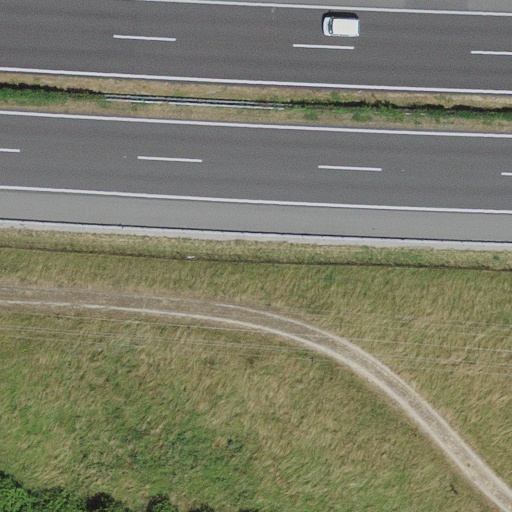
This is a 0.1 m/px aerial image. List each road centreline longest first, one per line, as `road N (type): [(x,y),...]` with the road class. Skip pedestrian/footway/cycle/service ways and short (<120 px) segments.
road 1 (track): [(0,289),(253,311),(333,344),(412,404),(511,505)]
road 2 (motorway): [(511,52),(0,28)]
road 3 (motorway): [(0,151),(511,174)]
